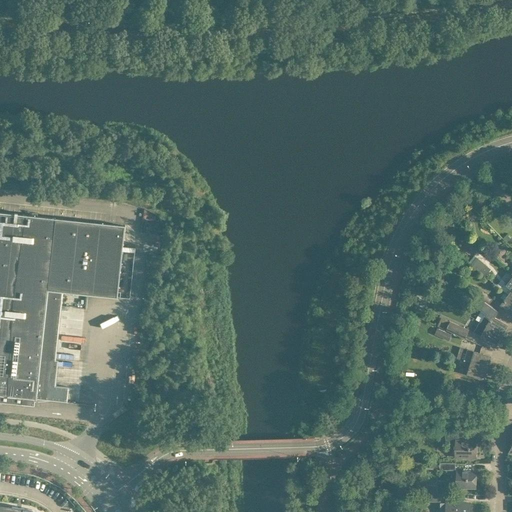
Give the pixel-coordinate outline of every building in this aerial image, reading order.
[(125,226),(115,225),(0,212),(0,395),(22,397),(36,399),(37,399),(67,402),(69,387),(55,385),(58,360),(55,360),(63,292),(117,297),(125,226)] [(486,264),(477,257),(471,264),(485,276),(491,269),(486,265),(486,264)] [(479,297),(484,300),(489,304),(492,299),(482,292),(479,297)] [(511,297),(509,295),(505,300),(501,297),(498,302),(511,312),(511,297)] [(486,315),(481,322),(502,335),(508,325),(495,317),(498,311),(489,304),(484,300),(480,307),(481,309),(485,312),(484,314),(486,315)] [(470,329),(451,321),(447,330),(466,339),(470,329)] [(502,335),(481,322),(480,322),(474,332),(496,345),(502,335)] [(437,327),(434,334),(449,340),(452,333),(437,327)] [(472,363),(488,368),(491,357),(468,349),(464,360),(472,363)] [(488,368),(472,363),(470,369),(465,367),(464,372),(485,379),(488,368)] [(436,371),(436,374),(433,383),(441,386),(444,373),(436,371)] [(0,395),(0,402),(21,404),(35,406),(36,399),(22,397),(0,395)] [(446,441),(456,441),(456,457),(477,458),(477,441),(464,440),(463,431),(445,433),(446,441)] [(460,487),(466,487),(476,488),(476,472),(457,471),(457,483),(452,483),(452,489),(460,489),(460,487)] [(469,511),(470,503),(460,503),(448,503),(447,507),(440,507),(440,511),(469,511)]
